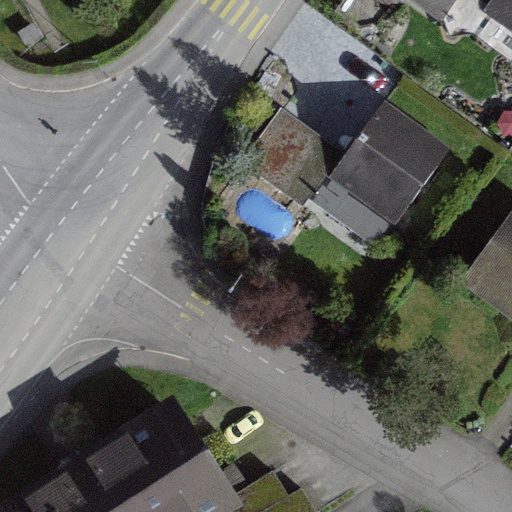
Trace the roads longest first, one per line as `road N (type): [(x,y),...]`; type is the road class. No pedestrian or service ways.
road 1 (residential): [(500,511),(79,250)]
road 2 (residential): [(254,0),(79,250)]
road 3 (residential): [(79,250),(0,353)]
